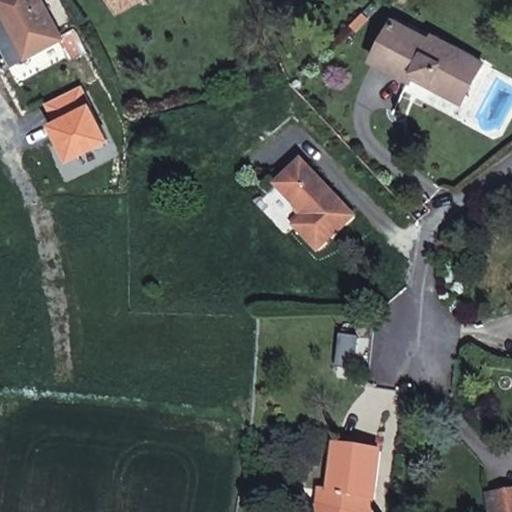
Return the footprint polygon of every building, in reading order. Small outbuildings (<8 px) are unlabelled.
[(41,0),(0,0),(0,4),(23,44),(56,26),(41,0)] [(0,42),(6,53),(23,44),(0,4),(0,42)] [(433,118),(448,101),(454,106),(473,86),(435,50),(426,57),(397,27),(365,61),(394,93),(400,88),(406,81),(420,94),(413,100),(433,118)] [(420,94),(406,81),(400,88),(413,100),(420,94)] [(454,106),(448,101),(433,118),(438,123),(454,106)] [(301,158),(274,183),(300,213),(290,222),(314,250),(352,217),(301,158)] [(345,339),(342,372),(359,374),(363,341),(345,339)] [(366,465),(368,455),(332,450),(331,462),(366,465)] [(378,456),(368,455),(366,465),(331,462),(328,494),(321,495),(319,511),(366,511),(367,500),(373,499),(378,456)] [(511,511),(511,494),(498,497),(501,511),(511,511)]
